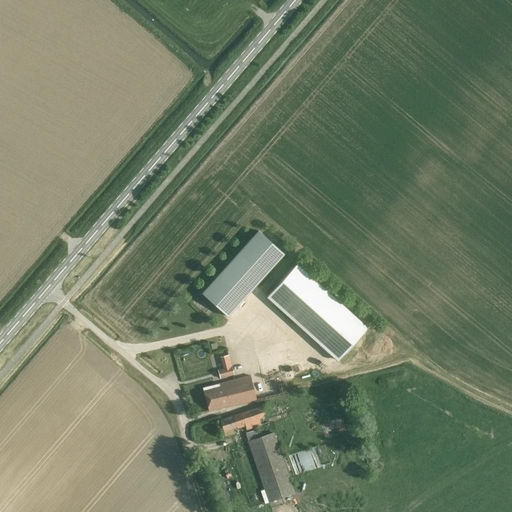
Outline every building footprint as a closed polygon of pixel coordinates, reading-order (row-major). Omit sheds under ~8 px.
[(222,321),(281,252),(246,221),(188,292),(222,321)] [(267,297),(275,303),(320,344),(338,361),(367,329),(349,312),(296,265),(267,297)] [(257,357),(264,386),(293,379),(286,350),(257,357)] [(220,378),(234,375),(231,367),(218,370),(220,378)] [(209,411),(256,399),(250,375),(202,388),(209,411)] [(277,437),(296,431),(286,402),(263,406),(269,424),(273,423),(277,437)] [(263,406),(229,417),(220,420),(225,436),(233,434),(232,430),(246,425),(247,429),(268,423),(263,406)] [(295,492),(274,432),(260,437),(256,430),(246,433),(269,503),(295,492)] [(318,447),(295,452),(296,459),(301,458),(302,464),(310,462),(312,469),(323,466),(318,447)] [(205,462),(207,468),(216,499),(231,494),(220,458),(205,462)]
